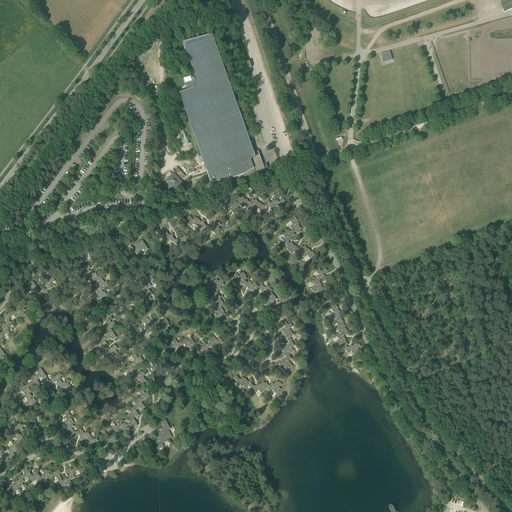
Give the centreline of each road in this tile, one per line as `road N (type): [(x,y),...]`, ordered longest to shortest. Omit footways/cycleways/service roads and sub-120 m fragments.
road 1 (unclassified): [(510,511),(438,436),(407,386),(338,229),(261,0)]
road 2 (unclassified): [(0,190),(143,0)]
road 3 (track): [(314,162),(511,92)]
road 4 (track): [(358,56),(386,27),(462,0)]
